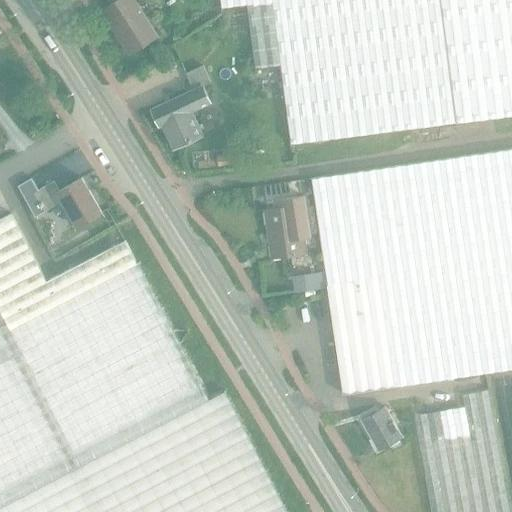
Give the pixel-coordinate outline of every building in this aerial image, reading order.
[(129,53),(155,37),(131,0),(106,0),(110,5),(102,10),(129,53)] [(511,0),(219,0),(221,9),(245,6),(254,70),(280,66),(291,145),(511,115),(511,0)] [(186,74),(194,90),(151,109),(159,126),(163,125),(173,148),(202,135),(191,111),(210,103),(203,86),(212,81),(204,65),(186,74)] [(511,150),(311,180),(326,285),(380,277),(396,387),(445,380),(511,368),(511,150)] [(75,227),(100,214),(81,178),(58,190),(53,182),(32,193),(42,212),(61,201),(75,227)] [(272,200),(274,209),(266,210),(273,258),(303,254),(301,238),(311,237),(305,195),(272,200)] [(64,244),(69,252),(90,240),(86,232),(64,244)] [(288,279),(289,293),(322,288),(321,274),(288,279)] [(342,395),(396,387),(380,277),(326,285),(342,395)] [(464,407),(413,416),(430,511),(509,511),(488,390),(462,395),(464,407)] [(378,450),(400,438),(383,408),(361,421),(378,450)]
